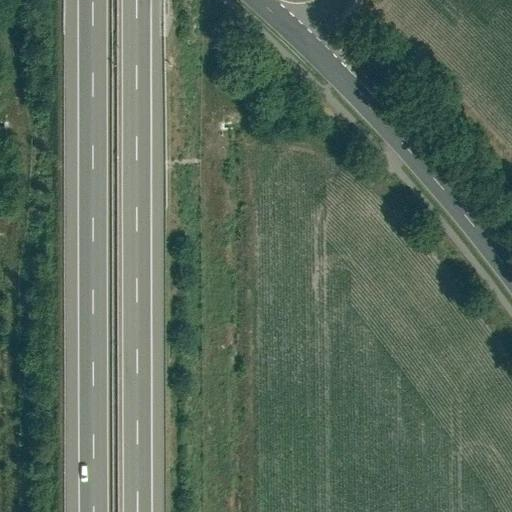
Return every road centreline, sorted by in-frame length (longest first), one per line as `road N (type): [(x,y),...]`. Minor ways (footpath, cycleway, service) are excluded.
road 1 (motorway): [(138,511),(133,0)]
road 2 (motorway): [(89,0),(93,511)]
road 3 (tertiary): [(511,284),(390,127),(311,47)]
